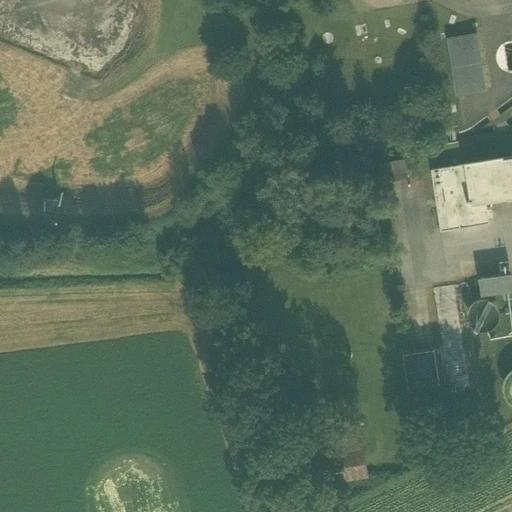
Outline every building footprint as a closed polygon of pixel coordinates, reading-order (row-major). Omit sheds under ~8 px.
[(450,40),(458,92),(483,88),(474,36),(450,40)] [(511,42),(508,42),(501,45),(497,51),(495,59),(497,66),(503,71),(510,74),(511,73),(511,42)] [(511,156),(431,170),(441,231),(489,223),(485,200),(511,195),(511,156)] [(407,178),(404,160),(378,164),(381,183),(407,178)] [(506,297),(511,296),(511,292),(509,275),(481,279),(483,292),(504,289),(506,297)] [(433,289),(450,394),(471,391),(470,385),(475,384),(473,372),(468,373),(466,358),(471,357),(470,352),(465,353),(463,338),(468,338),(467,332),(462,333),(460,321),(465,321),(464,313),(459,314),(457,300),(462,300),(461,296),(469,295),(467,284),(433,289)] [(233,297),(239,336),(259,333),(252,293),(233,297)] [(478,331),(484,332),(489,330),(494,327),(498,323),(500,317),(499,311),(497,306),(493,302),(488,299),(482,298),(477,300),(472,303),(468,307),(466,313),(467,319),(469,324),(473,328),(478,331)] [(403,354),(409,389),(440,384),(434,350),(403,354)] [(311,459),(363,450),(359,425),(299,434),(303,459),(311,458),(311,459)] [(367,476),(363,450),(311,459),(316,485),(367,476)]
